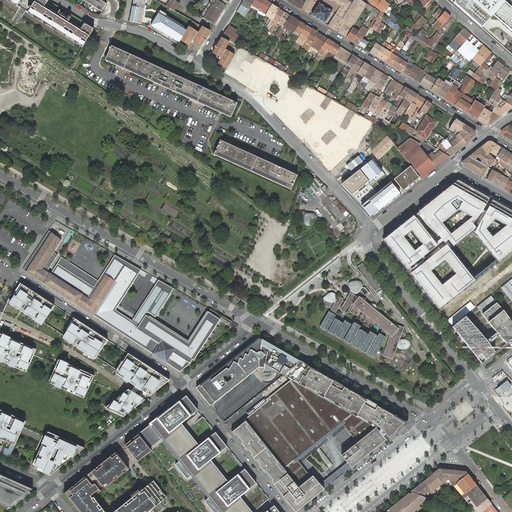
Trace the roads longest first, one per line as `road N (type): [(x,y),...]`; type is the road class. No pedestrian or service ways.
road 1 (residential): [(255,321),(0,174)]
road 2 (residential): [(278,0),(489,133)]
road 3 (residential): [(280,145),(98,71),(109,24)]
road 4 (residential): [(181,383),(0,264)]
road 5 (residential): [(428,419),(255,321)]
road 6 (residential): [(365,240),(476,381)]
road 7 (residential): [(326,178),(249,96),(197,64)]
road 8 (residential): [(181,383),(48,489)]
road 9 (residential): [(285,511),(181,383)]
road 10 (tertiary): [(428,419),(313,511)]
